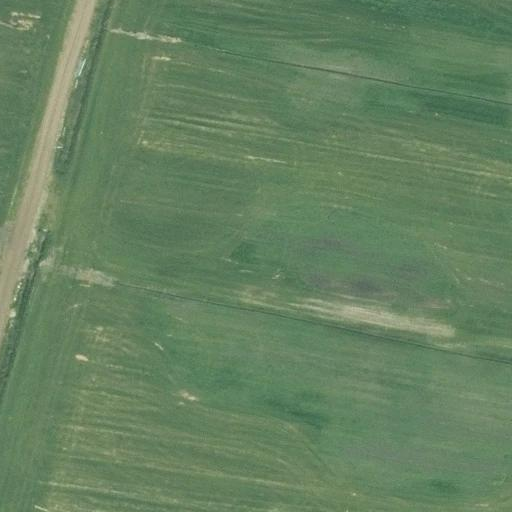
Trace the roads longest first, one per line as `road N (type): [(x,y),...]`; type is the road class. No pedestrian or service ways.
road 1 (track): [(26,253),(511,332)]
road 2 (track): [(96,0),(0,345)]
